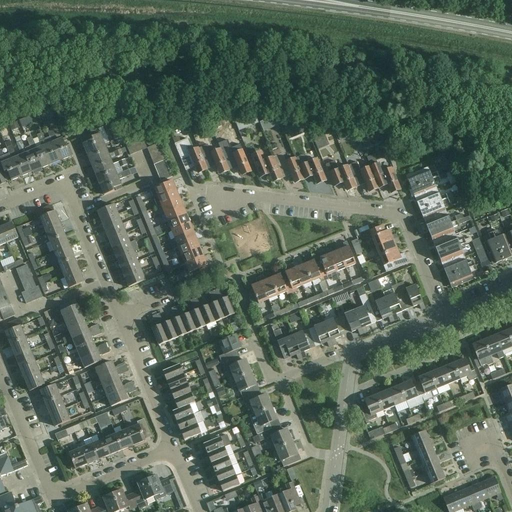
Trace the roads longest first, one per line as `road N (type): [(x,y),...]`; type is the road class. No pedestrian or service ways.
road 1 (residential): [(0,207),(49,186),(68,193),(172,448)]
road 2 (residential): [(445,317),(401,215),(208,194)]
road 3 (residential): [(172,448),(69,490),(52,489),(0,376)]
road 4 (primary): [(511,34),(347,4)]
